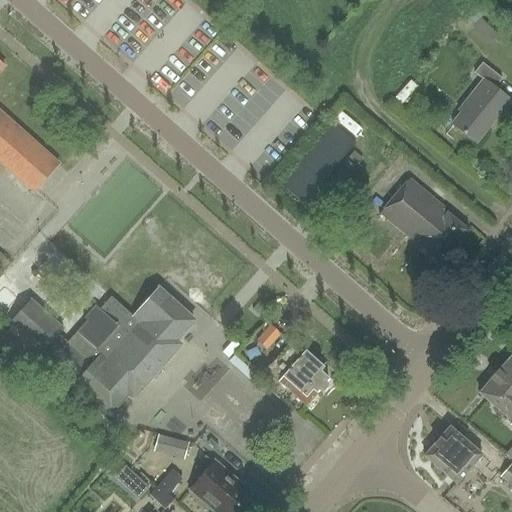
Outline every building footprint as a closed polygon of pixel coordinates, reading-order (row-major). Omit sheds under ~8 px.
[(482,18),(490,10),(480,0),(476,0),(460,16),(472,28),(482,18)] [(472,28),(489,46),(499,36),(482,18),(472,28)] [(0,164),(33,193),(59,163),(0,110),(0,72),(5,67),(0,62),(0,164)] [(479,140),(511,99),(496,87),(503,78),(482,62),(475,71),(485,79),(460,111),(464,114),(457,123),(479,140)] [(303,205),(355,144),(334,126),(281,187),(303,205)] [(443,263),(469,232),(446,213),(449,209),(412,178),(383,213),(443,263)] [(31,302),(9,326),(110,415),(127,395),(133,400),(181,346),(176,341),(195,320),(159,289),(160,288),(159,288),(134,317),(111,297),(100,310),(96,305),(84,319),(88,322),(68,345),(58,336),(63,330),(31,302)] [(266,347),(279,333),(269,325),(257,339),(266,347)] [(306,403),(329,377),(319,368),(322,365),(293,339),(267,369),(306,403)] [(511,427),(511,360),(510,359),(480,394),(511,421),(509,425),(511,427)] [(489,484),(500,471),(481,456),(482,455),(449,428),(426,457),(459,484),(471,469),(489,484)] [(153,448),(183,456),(187,443),(157,434),(153,448)] [(221,511),(236,511),(252,495),(207,456),(198,467),(205,473),(193,487),(221,511)] [(511,484),(511,465),(503,476),(511,484)] [(179,483),(184,478),(173,468),(151,494),(165,507),(174,497),(170,494),(176,487),(176,486),(178,484),(179,483)] [(137,476),(127,484),(137,496),(147,488),(137,476)]
